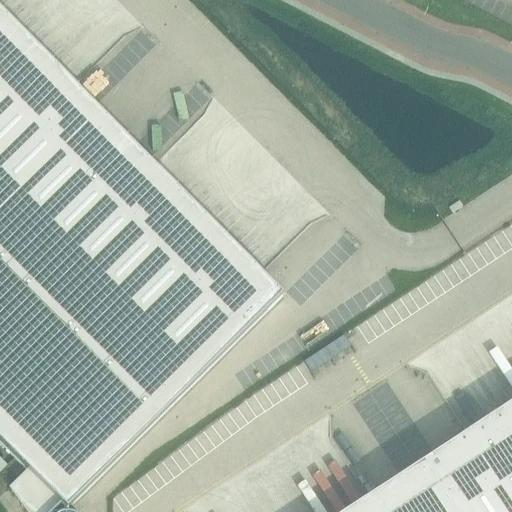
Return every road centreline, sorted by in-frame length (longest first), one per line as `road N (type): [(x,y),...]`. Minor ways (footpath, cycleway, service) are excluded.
road 1 (unknown): [(148,511),(217,457),(511,271)]
road 2 (unclassified): [(511,72),(347,0)]
